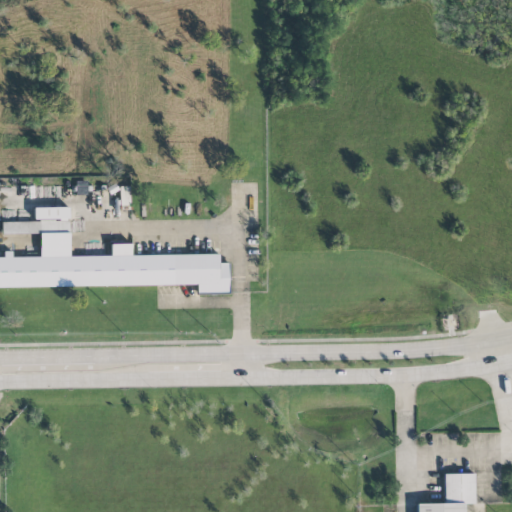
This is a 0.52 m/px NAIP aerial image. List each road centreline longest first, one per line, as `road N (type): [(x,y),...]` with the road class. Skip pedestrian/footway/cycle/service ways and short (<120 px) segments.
road 1 (tertiary): [(0,384),(363,378),(511,361)]
road 2 (tertiary): [(491,340),(360,351),(93,354)]
